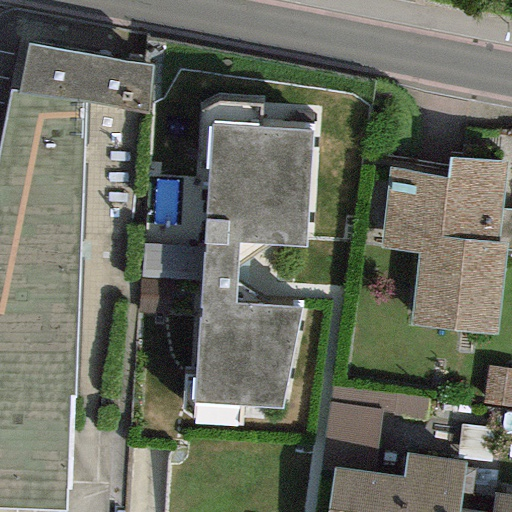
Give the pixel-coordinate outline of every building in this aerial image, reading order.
[(0,151),(0,511),(64,511),(85,108),(145,118),(154,72),(30,52),(19,100),(10,100),(0,151)] [(309,138),(209,130),(187,420),(292,428),(300,322),(229,316),(234,251),(300,256),(309,138)] [(446,182),(391,177),(383,258),(419,262),(413,333),(503,341),(511,246),(511,155),(449,150),(446,182)] [(144,241),(142,272),(191,275),(193,244),(144,241)] [(511,375),(485,372),(481,407),(511,411),(511,375)] [(333,403),(331,426),(377,430),(379,407),(333,403)] [(397,485),(332,474),(325,511),(511,511),(511,500),(491,497),(488,511),(459,511),(468,467),(402,455),(397,485)]
